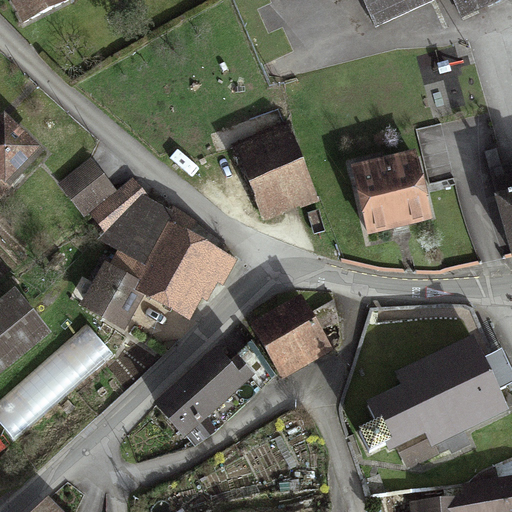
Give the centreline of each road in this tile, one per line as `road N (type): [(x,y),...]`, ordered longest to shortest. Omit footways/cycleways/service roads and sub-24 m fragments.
road 1 (unclassified): [(0,32),(117,141),(267,259)]
road 2 (unclassified): [(86,441),(202,340),(267,259)]
road 3 (residential): [(116,475),(195,452),(316,378)]
road 4 (residential): [(358,511),(316,378)]
road 5 (unclassified): [(363,288),(499,289)]
